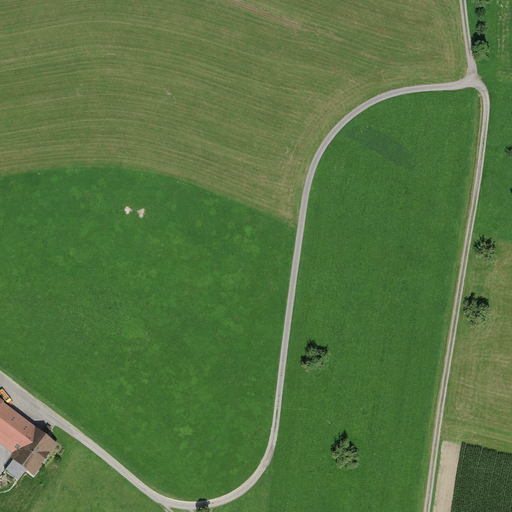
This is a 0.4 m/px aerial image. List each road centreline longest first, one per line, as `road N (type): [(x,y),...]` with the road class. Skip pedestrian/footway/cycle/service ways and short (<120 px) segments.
road 1 (track): [(473,80),(379,97),(330,136),(308,179),(265,463),(227,500),(163,501)]
road 2 (track): [(426,511),(486,117),(463,0)]
road 3 (track): [(0,375),(163,501)]
